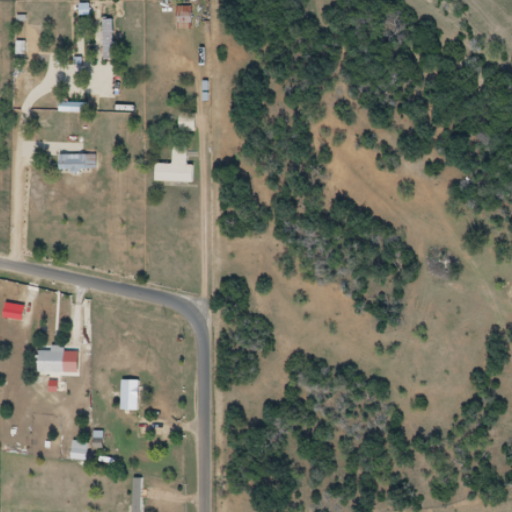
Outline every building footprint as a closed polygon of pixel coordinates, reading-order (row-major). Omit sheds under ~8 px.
[(193,23),(193,8),(180,8),(180,23),(193,23)] [(116,19),(107,19),(107,59),(116,59),(116,19)] [(65,112),(91,112),(91,104),(65,104),(65,112)] [(198,132),(198,113),(184,113),(184,132),(198,132)] [(198,182),(198,165),(192,165),(192,147),(177,147),(177,164),(159,164),(159,182),(198,182)] [(99,155),(63,155),(63,171),(99,171),(99,155)] [(16,310),(6,310),(6,346),(16,346),(16,310)] [(54,351),(41,351),(41,372),(68,372),(68,346),(54,346),(54,351)] [(142,380),(123,380),(123,410),(142,410),(142,380)] [(125,511),(126,493),(115,493),(114,511),(125,511)]
